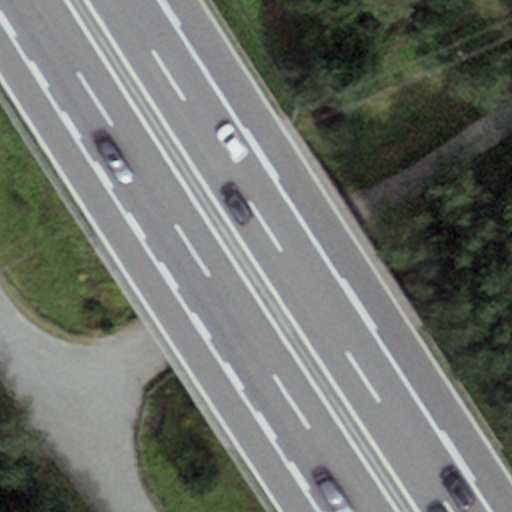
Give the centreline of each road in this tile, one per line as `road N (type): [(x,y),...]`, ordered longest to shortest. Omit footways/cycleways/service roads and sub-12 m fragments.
road 1 (trunk): [(30,0),(364,511)]
road 2 (trunk): [(453,511),(129,0)]
road 3 (track): [(511,126),(170,341),(63,391)]
road 4 (track): [(0,273),(63,391),(149,511)]
